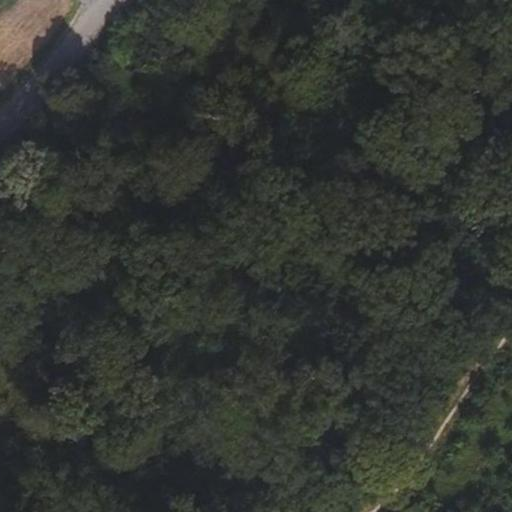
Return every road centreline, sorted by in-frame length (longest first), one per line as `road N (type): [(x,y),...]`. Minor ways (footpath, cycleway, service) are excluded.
road 1 (track): [(511,334),(361,511)]
road 2 (unclassified): [(0,121),(101,0)]
